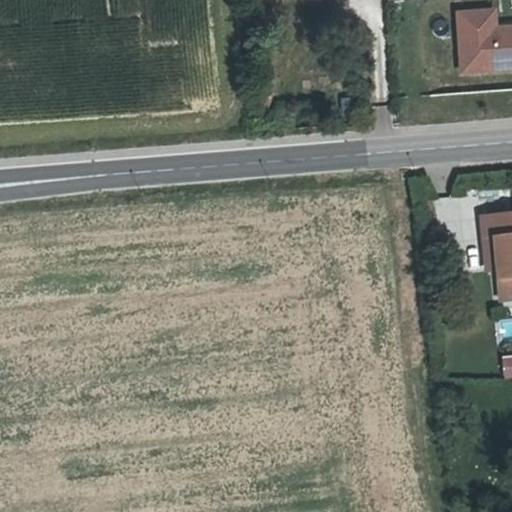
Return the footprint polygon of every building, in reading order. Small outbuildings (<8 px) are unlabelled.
[(506,0),(488,0),(490,12),(508,9),(506,0)] [(478,15),(457,16),(461,76),(511,72),(511,29),(479,32),(478,15)] [(511,214),(484,217),(485,237),(497,236),(501,278),(503,299),(511,298),(511,214)] [(497,236),(485,237),(489,279),(501,278),(497,236)] [(511,372),(511,354),(502,355),(503,373),(511,372)]
